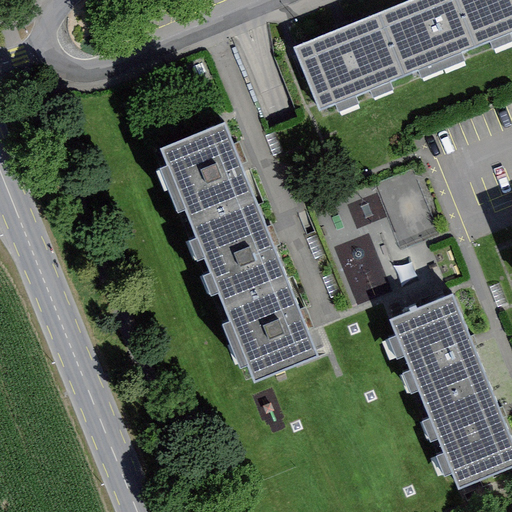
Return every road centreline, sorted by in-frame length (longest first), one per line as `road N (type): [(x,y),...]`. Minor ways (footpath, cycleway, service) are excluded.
road 1 (unknown): [(210,26),(316,312),(337,318),(424,286)]
road 2 (secondary): [(137,511),(0,169)]
road 3 (residential): [(50,47),(65,65),(93,71),(276,0)]
road 4 (unknown): [(478,229),(466,253),(511,363)]
